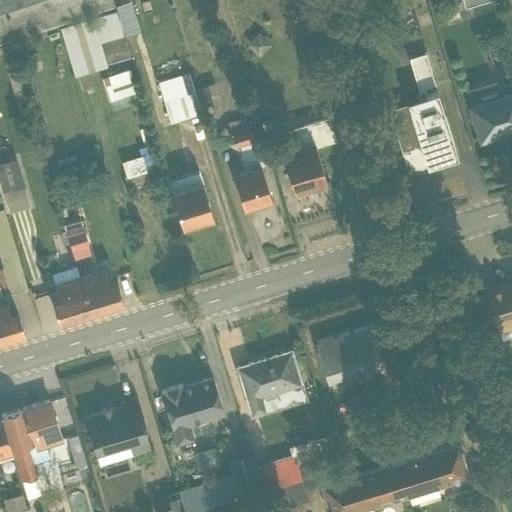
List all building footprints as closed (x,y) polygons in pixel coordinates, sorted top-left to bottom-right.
[(0,0),(0,38),(113,1),(112,0),(0,0)] [(73,71),(128,54),(114,7),(58,24),(73,71)] [(25,69),(40,65),(36,49),(21,52),(25,69)] [(332,75),(347,78),(350,54),(336,52),(332,75)] [(307,91),(321,88),(313,57),(299,61),(307,91)] [(111,106),(138,98),(127,64),(101,72),(111,106)] [(169,119),(201,110),(193,86),(189,70),(157,80),(169,119)] [(509,137),(511,135),(511,78),(494,83),(497,91),(468,99),(478,134),(506,125),(509,137)] [(193,86),(201,110),(216,105),(214,100),(220,98),(214,81),(207,83),(207,82),(193,86)] [(434,160),(455,153),(435,88),(407,97),(426,156),(432,154),(434,160)] [(293,189),(325,179),(314,143),(334,137),(327,113),(283,127),(290,148),(280,151),(293,189)] [(242,205),(271,196),(260,163),(271,159),(263,132),(251,136),(247,122),(246,122),(244,115),(225,119),(234,145),(236,145),(242,166),(231,170),(242,205)] [(22,184),(24,183),(11,141),(0,145),(0,183),(2,189),(8,209),(28,203),(22,184)] [(126,186),(162,177),(149,142),(138,145),(141,161),(124,167),(127,171),(122,173),(126,186)] [(412,180),(435,175),(431,157),(408,162),(412,180)] [(181,224),(212,215),(198,168),(167,177),(181,224)] [(0,334),(22,327),(11,290),(29,285),(5,205),(0,205),(0,259),(1,263),(0,263),(0,285),(2,291),(0,291),(0,334)] [(62,220),(72,254),(87,249),(82,229),(86,227),(82,214),(62,220)] [(88,307),(78,272),(75,262),(51,270),(57,294),(51,295),(57,317),(88,307)] [(88,307),(121,297),(114,275),(107,277),(104,265),(78,272),(88,307)] [(496,329),(511,324),(511,278),(484,287),(496,329)] [(377,361),(365,323),(316,338),(327,376),(377,361)] [(300,382),(289,347),(235,363),(250,412),(266,408),(265,404),(274,401),(271,391),(300,382)] [(506,398),(511,396),(511,359),(511,357),(495,362),(506,398)] [(222,409),(211,374),(182,382),(181,380),(159,387),(176,440),(192,435),(187,420),(222,409)] [(149,447),(135,393),(119,397),(121,402),(112,404),(112,402),(98,406),(98,408),(83,413),(98,461),(149,447)] [(0,411),(12,454),(20,477),(42,469),(40,458),(48,455),(45,443),(63,438),(48,395),(0,411)] [(0,411),(0,457),(12,454),(0,411)] [(75,466),(86,462),(76,432),(65,435),(75,466)] [(287,444),(289,452),(293,450),(296,460),(332,449),(327,432),(287,444)] [(468,474),(458,440),(318,481),(328,511),(343,511),(344,511),(449,480),(468,474)] [(198,466),(217,461),(211,444),(193,449),(198,466)] [(185,510),(262,487),(255,462),(250,449),(226,456),(230,468),(178,486),(185,510)] [(255,462),(262,487),(300,476),(296,460),(293,450),(289,452),(255,462)] [(471,473),(468,474),(449,480),(452,488),(473,480),(471,473)] [(262,487),(264,496),(268,510),(307,497),(300,476),(262,487)] [(214,511),(264,496),(262,487),(185,510),(185,511),(214,511)] [(4,510),(26,503),(22,489),(0,496),(4,510)] [(155,511),(172,511),(165,489),(150,494),(155,511)]
